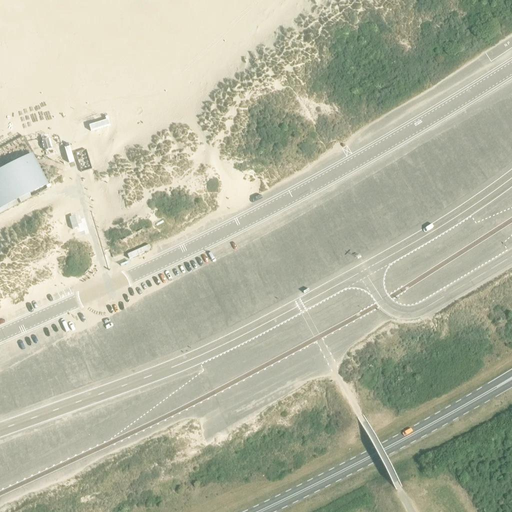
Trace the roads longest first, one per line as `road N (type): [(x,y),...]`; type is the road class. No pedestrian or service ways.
road 1 (unclassified): [(0,334),(255,214),(511,68)]
road 2 (unclassified): [(0,429),(190,360),(363,271)]
road 3 (primary): [(259,511),(511,377)]
road 4 (unclassified): [(363,271),(511,179)]
road 5 (unclassified): [(383,302),(412,313),(511,255)]
